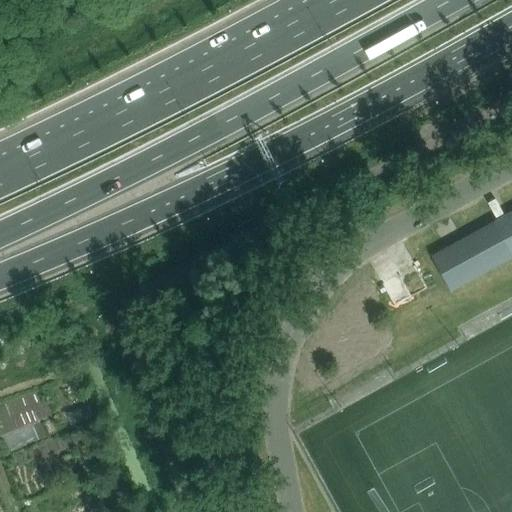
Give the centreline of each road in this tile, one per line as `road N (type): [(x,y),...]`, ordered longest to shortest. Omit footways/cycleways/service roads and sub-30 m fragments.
road 1 (trunk): [(0,277),(225,177),(511,26)]
road 2 (trunk): [(0,234),(199,138),(452,0)]
road 3 (trunk): [(354,0),(0,178)]
